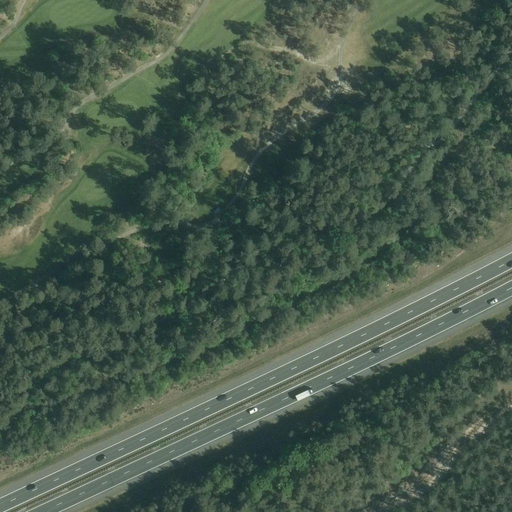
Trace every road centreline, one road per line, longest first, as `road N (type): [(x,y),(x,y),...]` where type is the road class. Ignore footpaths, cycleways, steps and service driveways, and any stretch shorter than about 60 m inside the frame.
road 1 (motorway): [(511,257),(0,504)]
road 2 (motorway): [(47,511),(511,291)]
